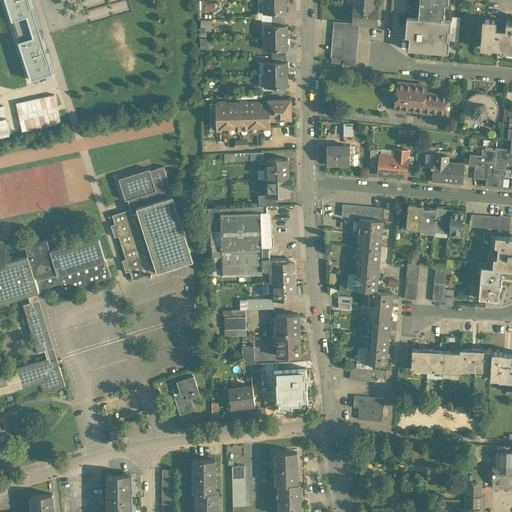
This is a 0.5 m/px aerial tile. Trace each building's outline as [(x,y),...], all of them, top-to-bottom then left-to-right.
[(53,72),(30,0),(5,0),(12,20),(14,20),(20,40),(19,41),(31,80),(53,72)] [(286,0),(264,0),(264,12),(272,12),(285,12),(286,12),(286,0)] [(421,0),(421,1),(420,0),(419,18),(443,20),(445,4),(448,4),(448,0),(421,0)] [(215,9),(215,1),(205,1),(204,9),(215,9)] [(374,7),(351,6),(353,6),(352,22),(352,23),(358,23),(377,25),(378,7),(374,7)] [(443,20),(419,18),(407,17),(405,36),(409,36),(408,49),(448,52),(450,39),(448,39),(448,30),(450,31),(451,21),(443,20)] [(200,18),(199,29),(211,29),(211,18),(200,18)] [(497,46),(499,32),(499,29),(495,28),(496,20),(483,19),(481,47),(481,45),(497,46)] [(352,22),(334,21),(334,27),(358,29),(358,23),(352,23),(352,22)] [(499,32),(497,46),(497,48),(511,49),(511,22),(506,22),(505,33),(499,32)] [(272,24),(265,24),(265,37),(287,37),(287,24),(285,24),(272,24)] [(358,29),(334,27),(331,57),(332,57),(340,58),(343,58),(343,64),(355,65),(358,29)] [(200,37),(200,48),(209,48),(209,37),(200,37)] [(287,37),(265,37),(265,49),(272,49),(286,49),(287,49),(287,37)] [(272,61),(265,61),(265,62),(259,62),(259,73),(259,74),(287,74),(287,61),(286,61),(272,61)] [(287,74),(259,74),(259,85),(260,86),(272,86),(286,86),(287,86),(287,74)] [(427,85),(397,82),(394,108),(445,114),(447,95),(426,93),(427,85)] [(478,93),(472,95),(476,103),(474,104),(473,105),(472,108),(471,109),(471,112),(473,115),(475,118),(478,119),(482,120),(485,119),(488,116),(495,121),(498,115),(498,108),(496,101),(491,96),(485,93),(478,93)] [(20,129),(59,123),(55,94),(15,100),(20,129)] [(463,107),(463,112),(471,112),(471,109),(472,108),(472,107),(473,105),(474,104),(476,103),(472,95),(468,98),(465,102),(463,107)] [(291,98),(267,99),(268,101),(269,101),(269,119),(292,118),(291,98)] [(250,102),(250,128),(250,132),(264,131),(264,128),(270,128),(269,119),(269,101),(268,101),(250,102)] [(234,129),(234,102),(210,103),(211,130),(221,129),(221,133),(235,132),(234,129)] [(250,128),(250,102),(234,102),(234,129),(250,128)] [(0,135),(10,134),(5,104),(0,105),(0,135)] [(511,108),(504,108),(503,124),(509,124),(510,117),(511,117),(511,108)] [(444,130),(457,131),(458,124),(445,123),(444,130)] [(511,137),(511,138),(511,149),(496,147),(496,149),(495,160),(507,161),(511,161),(511,137)] [(351,153),(351,145),(327,145),(327,164),(350,163),(350,164),(358,164),(358,153),(351,153)] [(496,149),(482,148),(482,154),(470,153),(470,157),(470,164),(475,164),(474,177),(487,178),(486,185),(502,186),(504,168),(494,167),(495,160),(496,149)] [(377,150),(371,149),(369,167),(376,167),(377,150)] [(409,150),(396,149),(395,157),(380,156),(378,173),(406,175),(409,150)] [(224,153),(225,160),(263,159),(263,151),(224,153)] [(464,163),(448,162),(449,156),(435,155),(433,180),(442,181),(442,179),(462,181),(463,176),(464,163)] [(288,158),(266,158),(267,178),(288,178),(288,177),(288,158)] [(507,161),(495,160),(494,167),(504,168),(506,169),(507,161)] [(149,168),(119,178),(126,199),(128,199),(131,208),(173,195),(164,166),(150,170),(149,168)] [(288,178),(267,178),(266,178),(267,194),(267,195),(277,195),(284,194),(289,194),(289,186),(291,185),(290,177),(288,177),(288,178)] [(277,195),(267,195),(267,194),(259,195),(259,206),(267,206),(277,205),(277,195)] [(131,208),(112,214),(115,223),(111,224),(115,236),(119,235),(126,258),(122,259),(126,270),(130,269),(133,279),(149,274),(149,275),(152,274),(152,273),(193,260),(173,195),(131,208)] [(416,204),(408,203),(406,227),(407,227),(407,226),(420,228),(420,230),(421,230),(423,205),(422,205),(416,205),(416,204)] [(384,207),(342,204),(341,216),(360,218),(360,217),(383,219),(384,207)] [(436,208),(430,207),(430,208),(423,207),(423,205),(421,230),(421,229),(434,231),(434,232),(435,232),(437,206),(436,206),(436,208)] [(259,206),(220,207),(221,230),(221,245),(212,245),(212,265),(222,265),(222,275),(263,274),(263,270),(272,270),(273,261),(269,258),(262,258),(262,247),(269,246),(271,245),(270,215),(267,212),(267,206),(259,206)] [(444,206),(437,206),(435,232),(435,229),(449,230),(449,233),(451,207),(450,208),(444,207),(444,206)] [(220,207),(207,208),(208,231),(221,230),(220,207)] [(458,210),(452,210),(452,207),(451,207),(449,233),(450,232),(463,233),(463,234),(464,223),(465,210),(458,209),(458,210)] [(499,216),(471,214),(470,223),(470,226),(498,228),(497,232),(509,233),(511,216),(499,215),(499,216)] [(383,219),(360,217),(360,218),(359,232),(363,232),(382,234),(383,219)] [(382,234),(363,232),(362,246),(380,248),(382,234)] [(111,276),(98,235),(51,250),(64,291),(87,284),(111,276)] [(511,236),(496,235),(495,244),(498,245),(497,256),(494,256),(493,267),(502,267),(511,268),(511,236)] [(40,291),(37,280),(58,273),(51,250),(48,239),(26,246),(29,254),(0,263),(0,449),(7,448),(4,437),(5,437),(4,433),(2,434),(0,425),(0,395),(41,383),(44,392),(66,385),(60,365),(54,367),(51,358),(48,359),(5,372),(0,353),(0,302),(28,294),(37,292),(40,291)] [(380,248),(362,246),(360,261),(379,262),(380,248)] [(288,261),(273,261),(272,270),(272,272),(270,272),(270,281),(295,281),(294,260),(293,260),(292,259),(289,259),(288,261)] [(379,262),(360,261),(359,274),(359,275),(378,276),(379,262)] [(419,264),(407,263),(404,298),(416,299),(419,264)] [(435,265),(432,300),(444,301),(445,289),(447,266),(435,265)] [(493,267),(482,266),(480,281),(501,284),(502,278),(501,278),(502,267),(493,267)] [(378,276),(359,275),(359,274),(355,274),(354,289),(370,290),(377,291),(378,276)] [(295,281),(270,281),(270,290),(273,290),(273,298),(273,299),(274,299),(295,298),(295,281)] [(501,284),(480,281),(479,297),(499,299),(500,289),(501,289),(501,284)] [(445,289),(444,301),(444,304),(453,304),(454,289),(445,289)] [(377,291),(370,290),(369,305),(373,305),(391,306),(392,306),(393,292),(377,291)] [(60,365),(37,292),(28,294),(30,302),(34,301),(46,341),(48,349),(45,349),(48,359),(51,358),(54,367),(60,365)] [(265,298),(247,299),(247,309),(265,308),(265,298)] [(273,298),(265,298),(265,308),(274,308),(274,299),(273,299),(273,298)] [(46,341),(34,301),(30,302),(24,304),(36,344),(46,341)] [(391,306),(373,305),(371,319),(390,321),(391,306)] [(246,309),(232,309),(232,316),(225,316),(225,328),(232,328),(232,335),(246,335),(246,309)] [(298,313),(277,314),(277,322),(273,322),(273,334),(277,334),(299,333),(298,313)] [(390,321),(371,319),(370,333),(389,335),(390,321)] [(409,325),(402,326),(404,335),(410,334),(409,325)] [(299,333),(277,334),(278,356),(300,355),(299,333)] [(389,335),(370,333),(369,347),(388,349),(389,335)] [(46,341),(36,344),(38,352),(45,349),(48,349),(46,341)] [(254,345),(242,345),(243,364),(255,363),(254,345)] [(388,349),(369,347),(365,347),(364,361),(387,363),(388,349)] [(470,348),(460,348),(460,350),(459,368),(475,369),(476,348),(470,347),(470,348)] [(422,348),(413,348),(412,353),(411,367),(411,368),(427,369),(428,348),(422,348)] [(444,350),(434,349),(434,348),(428,348),(427,369),(443,370),(444,350)] [(492,349),(482,349),(482,348),(476,348),(475,369),(491,370),(492,351),(492,349)] [(454,350),(444,350),(443,370),(459,371),(459,368),(460,350),(454,350)] [(508,352),(492,351),(491,370),(491,375),(499,375),(499,378),(507,379),(508,352)] [(412,353),(401,353),(400,367),(411,367),(412,353)] [(351,366),(350,378),(385,381),(386,369),(351,366)] [(273,367),(260,369),(260,375),(261,375),(263,391),(269,390),(267,374),(274,373),(273,367)] [(306,367),(290,370),(293,386),(293,388),(309,385),(306,367)] [(290,370),(274,373),(277,389),(293,386),(290,370)] [(274,373),(267,374),(269,390),(277,389),(274,373)] [(194,375),(177,381),(182,397),(176,399),(180,414),(194,409),(190,397),(200,394),(194,375)] [(260,375),(251,376),(252,385),(253,385),(254,396),(264,394),(263,391),(261,375),(260,375)] [(252,385),(229,388),(230,396),(226,397),(227,406),(231,406),(231,407),(255,404),(254,396),(253,385),(252,385)] [(384,397),(354,395),(353,407),(359,407),(358,418),(382,420),(384,397)] [(297,451),(275,451),(276,483),(279,483),(279,511),(301,511),(301,482),(298,482),(297,451)] [(511,451),(507,452),(507,463),(494,463),(493,482),(511,482),(511,451)] [(215,491),(215,459),(194,459),(194,491),(197,491),(197,511),(218,511),(218,491),(215,491)] [(130,511),(130,473),(107,474),(107,511),(130,511)] [(481,484),(466,483),(466,495),(481,496),(481,484)] [(54,511),(52,493),(31,495),(32,511),(33,511),(32,511),(54,511)] [(481,496),(466,495),(466,507),(481,507),(481,496)]
